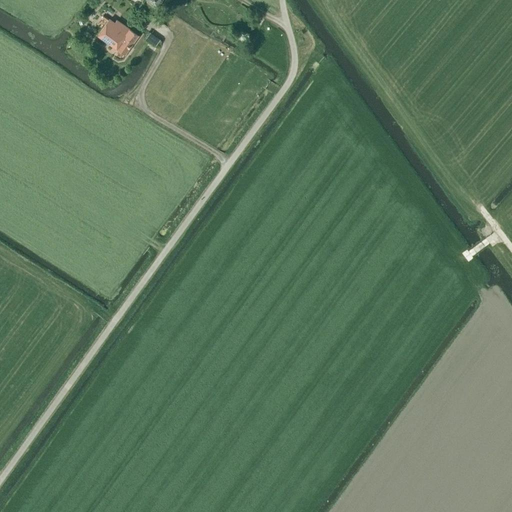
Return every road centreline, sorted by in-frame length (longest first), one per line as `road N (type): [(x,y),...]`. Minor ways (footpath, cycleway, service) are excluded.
road 1 (unclassified): [(0,481),(292,76),(282,0)]
road 2 (track): [(294,53),(316,54),(469,257)]
road 3 (track): [(229,162),(139,102),(169,42)]
